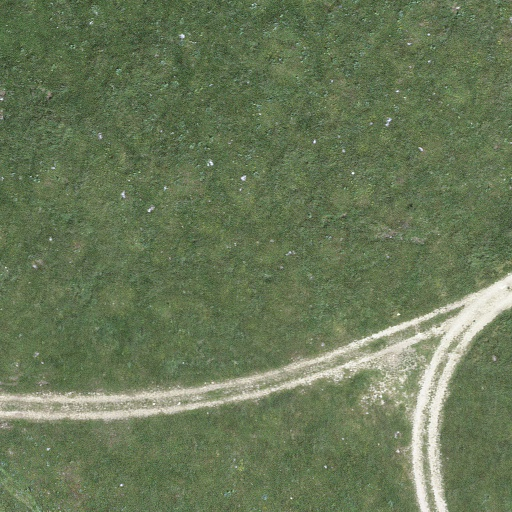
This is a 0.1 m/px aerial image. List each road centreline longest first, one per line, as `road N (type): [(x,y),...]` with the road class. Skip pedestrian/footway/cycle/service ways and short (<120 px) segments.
road 1 (track): [(0,404),(111,408),(190,400),(343,360),(489,307)]
road 2 (track): [(434,511),(424,434),(442,364),(456,339),(511,288)]
